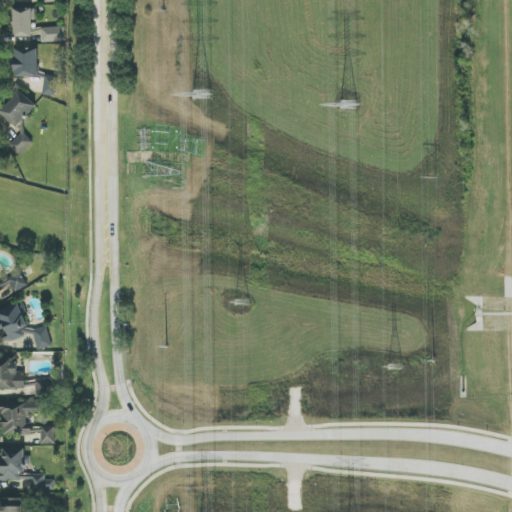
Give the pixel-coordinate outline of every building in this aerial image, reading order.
[(32,8),(12,9),(13,37),(33,37),(32,8)] [(42,28),(42,42),(66,41),(65,27),(42,28)] [(38,49),(15,50),(16,77),(38,77),(38,49)] [(56,97),(59,77),(46,75),(43,95),(56,97)] [(1,115),(21,128),(36,103),(16,91),(1,115)] [(9,144),(18,155),(34,143),(25,132),(9,144)] [(0,283),(0,298),(1,298),(0,296),(0,290),(10,285),(15,293),(29,285),(20,271),(0,283)] [(0,311),(0,324),(7,343),(24,337),(22,329),(28,327),(20,305),(0,311)] [(37,351),(52,349),(49,327),(34,329),(37,351)] [(0,388),(25,389),(26,372),(18,372),(18,359),(0,358),(0,388)] [(51,379),(35,379),(35,384),(36,397),(51,397),(51,379)] [(39,403),(0,403),(1,435),(29,435),(29,413),(39,413),(39,403)] [(55,444),(56,427),(42,427),(41,444),(55,444)] [(25,449),(0,449),(1,481),(31,480),(32,490),(45,490),(45,475),(25,475),(25,449)] [(22,511),(22,499),(2,499),(1,511),(22,511)]
